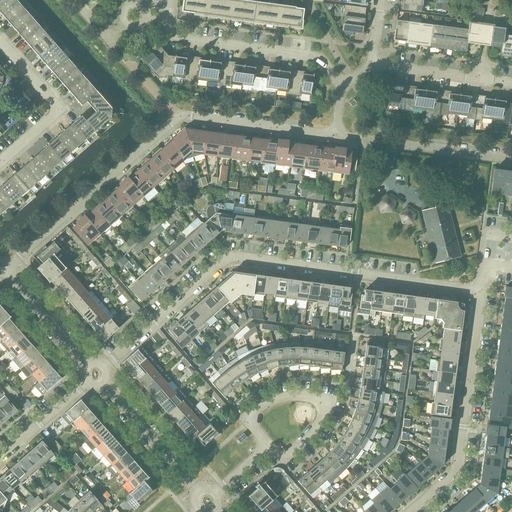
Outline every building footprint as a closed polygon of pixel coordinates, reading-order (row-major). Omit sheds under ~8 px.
[(18,2),(15,0),(3,0),(0,3),(0,12),(3,16),(18,2)] [(183,0),(182,12),(194,13),(195,0),(183,0)] [(195,0),(194,13),(206,15),(207,0),(195,0)] [(207,0),(206,15),(218,17),(219,0),(207,0)] [(219,0),(218,17),(230,18),(231,0),(219,0)] [(231,0),(230,18),(241,20),(244,1),(236,0),(231,0)] [(421,12),(422,1),(411,0),(402,0),(402,9),(421,12)] [(241,20),(253,21),(256,3),(244,1),(241,20)] [(25,11),(18,2),(3,16),(10,24),(25,11)] [(97,8),(99,11),(104,8),(105,7),(103,3),(102,4),(101,2),(99,3),(95,7),(97,8)] [(253,21),(265,23),(268,4),(256,3),(253,21)] [(265,23),(277,25),(280,6),(268,4),(265,23)] [(346,5),(345,11),(344,20),(340,21),(342,28),(342,31),(344,31),(345,33),(351,34),(351,32),(362,33),(365,13),(354,12),(354,6),(346,5)] [(277,25),(289,26),(292,7),(280,6),(277,25)] [(304,9),(292,7),(289,26),(301,28),(304,9)] [(32,19),(25,11),(10,24),(17,32),(32,19)] [(39,27),(32,19),(17,32),(24,40),(39,27)] [(393,40),(406,42),(408,23),(396,21),(393,40)] [(490,44),(490,45),(502,46),(504,35),(506,23),(493,21),(490,44)] [(469,22),(467,31),(468,31),(466,41),(467,41),(479,43),(481,24),(469,22)] [(420,24),(408,23),(406,42),(418,43),(420,24)] [(432,26),(420,24),(418,43),(430,45),(432,26)] [(444,27),(432,26),(430,45),(441,47),(444,27)] [(47,35),(39,27),(24,40),(31,48),(47,35)] [(456,29),(444,27),(441,47),(453,48),(456,29)] [(466,50),(467,41),(466,41),(468,31),(467,31),(456,29),(453,48),(466,50)] [(54,43),(47,35),(31,48),(38,57),(54,43)] [(511,36),(504,35),(502,46),(501,55),(511,56),(511,36)] [(172,77),(175,56),(175,57),(167,56),(160,48),(161,42),(155,42),(157,43),(148,51),(165,69),(164,75),(172,76),(172,77)] [(61,51),(54,43),(38,57),(46,65),(61,51)] [(68,59),(61,51),(46,65),(53,73),(68,59)] [(145,54),(140,58),(145,63),(143,65),(154,76),(155,75),(158,77),(157,76),(164,77),(164,75),(165,69),(148,51),(147,52),(149,54),(147,56),(145,54)] [(175,56),(172,77),(173,77),(173,76),(183,78),(183,80),(189,81),(189,84),(193,56),(192,57),(185,56),(185,58),(176,57),(176,56),(175,56)] [(207,82),(210,60),(209,60),(209,61),(200,60),(201,58),(193,57),(193,56),(189,84),(189,83),(196,84),(197,79),(207,81),(207,82)] [(75,67),(68,59),(53,73),(60,81),(75,67)] [(217,82),(217,84),(224,85),(223,86),(224,86),(227,61),(219,60),(219,63),(210,61),(210,60),(207,82),(207,81),(217,82)] [(241,85),(241,87),(244,65),(244,66),(235,65),(235,62),(228,61),(227,61),(224,86),(224,87),(224,85),(231,86),(231,84),(241,85)] [(258,91),(262,65),(261,66),(254,65),(254,67),(244,66),(245,65),(244,65),(241,87),(242,87),(242,85),(252,87),(252,89),(258,90),(258,91)] [(276,91),(279,70),(278,70),(278,71),(269,69),(270,67),(262,66),(262,65),(258,91),(259,91),(259,90),(265,91),(265,89),(276,90),(276,91)] [(82,76),(75,67),(60,81),(67,89),(82,76)] [(288,70),(288,72),(279,71),(279,70),(276,91),(276,90),(286,92),(286,94),(293,95),(292,96),(293,96),(296,70),(296,71),(288,70)] [(296,70),(293,96),(293,95),(300,96),(300,93),(310,95),(310,96),(311,96),(312,87),(314,87),(315,80),(313,80),(314,74),(313,74),(313,75),(304,74),(304,72),(297,71),(297,70),(296,70)] [(90,84),(82,76),(67,89),(74,97),(90,84)] [(97,92),(90,84),(74,97),(82,106),(87,102),(86,101),(97,92)] [(399,109),(405,110),(407,95),(408,86),(401,85),(400,87),(391,86),(391,85),(390,90),(388,90),(387,97),(389,97),(388,106),(388,107),(389,105),(399,107),(399,109)] [(416,87),(408,86),(407,95),(405,110),(412,111),(412,109),(423,110),(425,93),(425,91),(416,89),(416,87)] [(435,92),(425,91),(425,93),(423,110),(433,111),(433,113),(440,114),(443,90),(435,89),(435,92)] [(451,92),(443,90),(440,114),(446,115),(447,113),(457,115),(460,95),(450,94),(451,92)] [(111,108),(97,92),(86,101),(87,102),(96,112),(111,113),(111,108)] [(460,95),(457,115),(468,116),(467,118),(466,118),(465,126),(473,127),(474,119),(477,95),(470,94),(469,96),(460,95)] [(485,96),(477,95),(474,119),(481,120),(481,118),(492,119),(494,100),(485,99),(485,96)] [(357,104),(354,99),(349,103),(352,108),(357,104)] [(504,101),(494,100),(492,119),(502,121),(502,123),(509,124),(511,100),(504,99),(504,101)] [(96,112),(85,121),(94,132),(111,117),(111,113),(96,112)] [(81,116),(73,124),(86,139),(94,132),(85,121),(81,116)] [(73,124),(64,131),(78,146),(86,139),(73,124)] [(180,135),(173,140),(175,143),(174,143),(182,160),(193,157),(184,128),(179,133),(180,135)] [(191,129),(184,128),(193,157),(204,154),(201,135),(200,132),(192,131),(191,129)] [(207,131),(200,130),(200,132),(201,135),(204,154),(216,156),(216,138),(216,134),(208,133),(207,131)] [(64,131),(56,138),(70,153),(78,146),(64,131)] [(223,133),(216,132),(216,134),(216,138),(216,156),(221,156),(221,158),(229,159),(229,157),(232,158),(235,137),(232,137),(231,136),(223,135),(223,133)] [(232,158),(232,160),(241,161),(241,159),(246,160),(247,160),(249,144),(249,139),(241,138),(241,136),(235,135),(235,137),(232,158)] [(246,160),(246,162),(255,163),(255,161),(261,162),(263,146),(264,141),(255,140),(256,138),(250,137),(249,139),(249,144),(247,160),(246,160)] [(56,138),(48,145),(62,160),(70,153),(56,138)] [(168,145),(162,151),(164,154),(173,169),(182,160),(174,143),(175,143),(173,140),(173,138),(167,143),(168,145)] [(261,162),(260,164),(269,165),(270,163),(275,163),(275,164),(278,148),(277,148),(278,143),(270,142),(270,140),(264,139),(264,141),(263,146),(261,162)] [(275,163),(275,165),(284,167),(284,165),(289,165),(290,165),(292,150),(291,150),(292,145),(287,144),(287,142),(284,142),(278,141),(278,143),(277,148),(278,148),(275,164),(275,163)] [(289,165),(289,167),(298,169),(298,167),(304,167),(306,152),(306,147),(298,145),(298,143),(292,143),(292,145),(291,150),(292,150),(290,165),(289,165)] [(48,145),(40,152),(54,168),(62,160),(48,145)] [(304,167),(303,169),(312,170),(312,169),(318,169),(320,154),(320,153),(321,148),(312,147),(313,145),(307,145),(306,147),(306,152),(304,167)] [(318,169),(318,171),(326,172),(327,170),(332,171),(335,155),(334,155),(335,150),(327,149),(327,147),(321,147),(321,148),(320,153),(320,154),(318,169)] [(332,171),(332,173),(341,174),(341,172),(347,173),(347,172),(355,173),(356,160),(349,159),(349,157),(350,154),(350,152),(349,152),(344,152),(344,150),(341,149),(335,148),(335,150),(334,155),(335,155),(332,171)] [(156,156),(150,161),(153,165),(165,179),(170,174),(169,172),(173,169),(164,154),(162,151),(161,149),(155,154),(156,156)] [(40,152),(32,159),(45,175),(54,168),(40,152)] [(37,182),(45,175),(32,159),(24,167),(37,182)] [(145,165),(139,171),(142,174),(142,175),(153,187),(153,186),(157,183),(158,184),(165,179),(153,165),(150,161),(149,160),(144,164),(145,165)] [(24,167),(16,174),(29,189),(37,182),(24,167)] [(134,175),(128,180),(132,184),(131,184),(142,196),(146,192),(148,194),(154,188),(153,186),(153,187),(142,175),(142,174),(139,171),(138,169),(133,173),(134,175)] [(491,193),(502,194),(505,171),(494,170),(491,193)] [(511,172),(505,171),(502,194),(511,195),(511,172)] [(21,196),(29,189),(16,174),(7,181),(21,196)] [(121,186),(117,190),(121,193),(120,194),(131,206),(131,205),(135,202),(137,203),(143,197),(142,196),(131,184),(132,184),(128,180),(127,179),(122,183),(120,185),(121,186)] [(7,181),(0,187),(0,188),(13,203),(21,196),(7,181)] [(0,188),(0,205),(5,211),(13,203),(0,188)] [(113,194),(107,199),(110,203),(120,215),(125,211),(126,213),(133,207),(131,205),(131,206),(120,194),(121,193),(117,190),(116,188),(111,192),(113,194)] [(186,197),(190,194),(186,189),(182,193),(186,197)] [(102,203),(96,209),(99,212),(99,213),(109,225),(110,224),(114,221),(115,222),(122,216),(120,215),(110,203),(107,199),(105,198),(101,202),(102,203)] [(174,201),(169,205),(173,209),(173,210),(178,204),(175,200),(174,201)] [(173,210),(173,209),(169,205),(168,206),(165,202),(160,206),(163,210),(162,210),(167,215),(173,210)] [(232,215),(232,213),(232,211),(224,210),(225,210),(224,208),(222,205),(220,204),(218,203),(213,205),(220,227),(225,228),(224,230),(224,231),(230,232),(232,215)] [(447,204),(422,211),(435,263),(460,256),(447,204)] [(216,231),(220,227),(213,205),(208,206),(207,209),(206,210),(206,212),(207,216),(208,220),(203,224),(214,237),(218,233),(218,232),(216,231)] [(91,213),(85,218),(88,222),(99,234),(103,230),(104,232),(111,226),(110,224),(109,225),(99,213),(99,212),(96,209),(95,207),(90,211),(91,213)] [(243,214),(232,213),(232,215),(230,232),(241,233),(243,214)] [(241,233),(251,235),(254,216),(243,214),(241,233)] [(265,217),(254,216),(251,235),(262,236),(265,217)] [(74,228),(74,229),(77,232),(87,244),(92,240),(93,241),(100,235),(99,234),(88,222),(85,218),(84,217),(79,221),(77,223),(78,224),(74,228)] [(262,236),(273,238),(276,219),(265,217),(262,236)] [(152,220),(147,224),(151,228),(155,224),(157,223),(153,219),(152,220)] [(273,238),(284,239),(286,220),(276,219),(273,238)] [(297,224),(298,224),(298,222),(286,220),(284,239),(294,240),(297,224)] [(206,244),(214,237),(203,224),(202,222),(193,230),(206,244)] [(305,242),(316,243),(318,224),(307,223),(307,225),(305,242)] [(143,228),(142,229),(145,233),(146,232),(151,228),(147,224),(143,228)] [(294,240),(305,242),(307,225),(298,224),(297,224),(294,240)] [(330,226),(318,224),(316,243),(327,245),(329,228),(330,228),(330,226)] [(340,230),(337,246),(346,247),(346,242),(349,243),(351,229),(352,226),(340,224),(339,227),(339,230),(340,230)] [(66,231),(71,237),(74,234),(69,229),(69,228),(65,231),(66,232),(66,231)] [(327,245),(337,246),(340,230),(339,230),(330,228),(329,228),(327,245)] [(193,230),(185,237),(198,251),(206,244),(193,230)] [(183,234),(175,241),(189,258),(198,251),(185,237),(183,234)] [(130,239),(126,243),(129,247),(134,243),(135,242),(131,238),(130,239)] [(175,241),(166,249),(181,265),(189,258),(175,241)] [(32,256),(40,265),(41,266),(53,254),(54,255),(60,249),(53,242),(45,249),(43,247),(32,256)] [(121,247),(120,248),(123,252),(125,251),(129,247),(126,243),(121,247)] [(173,273),(181,265),(166,249),(158,256),(160,258),(162,260),(173,273)] [(89,252),(86,255),(91,260),(95,257),(94,257),(89,252)] [(59,261),(54,255),(53,254),(41,266),(40,265),(36,269),(43,276),(59,261)] [(95,258),(95,257),(91,260),(96,266),(99,263),(95,258)] [(122,258),(120,261),(124,265),(128,262),(124,257),(122,258)] [(50,281),(66,268),(69,264),(64,258),(59,261),(43,276),(49,283),(51,281),(50,281)] [(108,258),(104,263),(107,267),(112,262),(108,258)] [(160,258),(152,265),(165,280),(173,273),(162,260),(160,258)] [(91,260),(88,263),(93,269),(96,266),(91,260)] [(69,264),(66,268),(50,281),(51,281),(58,290),(73,276),(76,274),(69,266),(70,265),(69,264)] [(152,265),(144,273),(157,287),(165,280),(152,265)] [(102,272),(106,277),(110,275),(110,274),(109,275),(105,269),(102,272)] [(144,273),(136,280),(149,294),(157,287),(144,273)] [(228,277),(217,287),(229,301),(229,302),(232,305),(241,298),(233,273),(231,275),(231,277),(230,279),(228,277)] [(252,299),(253,294),(255,276),(240,274),(240,276),(238,275),(237,273),(233,273),(241,298),(252,299)] [(76,274),(73,276),(58,290),(65,298),(83,283),(76,274)] [(110,275),(106,277),(106,278),(107,278),(111,283),(115,280),(110,275)] [(264,296),(265,294),(264,293),(266,277),(255,276),(253,294),(264,296)] [(277,278),(266,277),(264,293),(265,294),(274,295),(275,295),(277,278)] [(288,280),(277,278),(275,295),(274,295),(274,297),(285,299),(288,280)] [(149,294),(136,280),(128,287),(140,301),(149,294)] [(285,299),(296,300),(298,281),(288,280),(285,299)] [(296,300),(307,302),(309,283),(298,281),(296,300)] [(65,298),(73,307),(88,294),(91,291),(83,283),(65,298)] [(307,302),(317,303),(320,284),(309,283),(307,302)] [(331,286),(320,284),(317,303),(328,305),(328,302),(331,286)] [(120,286),(117,289),(121,294),(121,295),(122,295),(125,292),(124,292),(120,286)] [(331,286),(328,302),(328,305),(328,306),(338,308),(339,304),(341,287),(331,286)] [(221,309),(229,302),(229,301),(217,287),(209,294),(221,309)] [(339,304),(338,308),(337,311),(351,313),(352,306),(350,306),(352,294),(349,293),(350,288),(341,287),(339,304)] [(373,291),(364,290),(364,295),(361,295),(359,307),(357,307),(356,313),(370,315),(370,310),(373,291)] [(91,291),(88,294),(73,307),(81,315),(98,300),(91,291)] [(375,311),(381,312),(383,293),(373,291),(370,310),(370,315),(374,316),(375,311)] [(383,293),(381,312),(392,313),(394,294),(383,293)] [(213,316),(221,309),(209,294),(201,301),(213,316)] [(405,296),(394,294),(392,313),(402,315),(403,312),(405,296)] [(416,297),(405,296),(403,312),(402,315),(402,316),(413,318),(413,314),(416,297)] [(426,299),(416,297),(413,314),(413,318),(423,319),(424,315),(426,299)] [(437,300),(426,299),(424,315),(435,316),(435,317),(437,300)] [(106,308),(98,300),(81,315),(88,324),(103,311),(106,308)] [(126,306),(134,315),(140,309),(132,300),(126,306)] [(435,317),(435,316),(434,319),(439,319),(440,319),(443,323),(442,323),(441,328),(444,329),(444,328),(460,331),(464,304),(437,300),(435,317)] [(193,309),(205,323),(213,316),(201,301),(193,309)] [(511,308),(504,307),(502,318),(511,319),(511,308)] [(106,308),(103,311),(88,324),(96,333),(111,319),(113,317),(106,308)] [(250,309),(252,315),(249,318),(260,320),(262,310),(251,308),(250,309)] [(193,309),(184,316),(197,330),(199,333),(208,326),(205,323),(193,309)] [(10,317),(4,310),(0,313),(0,325),(8,318),(9,318),(10,317)] [(114,316),(113,317),(111,319),(96,333),(103,341),(103,342),(119,328),(115,324),(119,320),(114,316)] [(199,333),(197,330),(184,316),(176,323),(189,337),(192,340),(200,333),(199,333)] [(0,338),(1,340),(16,327),(9,318),(8,318),(0,325),(0,338)] [(511,330),(511,319),(502,318),(501,329),(511,330)] [(192,340),(189,337),(176,323),(168,330),(169,332),(176,339),(174,341),(181,349),(192,340)] [(246,326),(240,331),(244,335),(250,330),(246,326)] [(23,335),(16,327),(1,340),(0,340),(0,343),(6,350),(8,348),(23,335)] [(444,328),(444,329),(442,339),(459,341),(460,331),(444,328)] [(511,341),(511,330),(501,329),(500,339),(511,341)] [(157,333),(161,338),(164,335),(160,330),(156,333),(157,333)] [(238,340),(244,335),(240,331),(234,336),(238,340)] [(169,332),(168,333),(174,341),(176,339),(169,332)] [(31,344),(23,335),(8,348),(6,350),(13,359),(16,357),(31,344)] [(441,350),(458,352),(459,341),(442,339),(440,338),(439,350),(441,351),(441,350)] [(375,340),(374,346),(366,346),(365,351),(365,357),(383,359),(387,360),(388,349),(384,348),(385,341),(374,339),(374,340),(375,340)] [(511,352),(511,341),(500,339),(498,350),(511,352)] [(167,344),(172,350),(175,347),(170,342),(167,344)] [(286,343),(287,348),(288,365),(287,366),(288,367),(298,365),(299,347),(299,343),(299,342),(286,343)] [(286,343),(274,344),(274,349),(278,367),(277,367),(278,368),(287,366),(288,365),(287,348),(286,343)] [(304,343),(299,343),(299,347),(298,365),(298,367),(308,366),(309,366),(311,348),(307,348),(304,348),(304,343)] [(38,352),(31,344),(16,357),(13,359),(12,360),(20,369),(23,366),(38,352)] [(261,347),(263,352),(268,369),(267,369),(268,371),(277,367),(278,367),(274,349),(274,344),(261,347)] [(311,348),(309,366),(308,366),(308,367),(319,367),(322,350),(323,345),(312,344),(311,348)] [(123,363),(130,372),(149,354),(141,345),(137,349),(122,363),(123,363)] [(224,346),(217,351),(221,355),(227,350),(224,346)] [(175,347),(172,350),(177,356),(180,353),(175,347)] [(258,374),(267,369),(268,369),(263,352),(261,347),(249,351),(251,357),(258,373),(257,373),(258,374)] [(333,351),(322,350),(319,367),(319,369),(329,369),(330,369),(333,351)] [(456,363),(458,352),(441,350),(441,351),(440,360),(440,361),(456,363)] [(511,362),(511,352),(498,350),(497,361),(511,362)] [(215,361),(221,355),(217,351),(211,356),(215,361)] [(258,373),(251,357),(249,351),(237,357),(240,362),(249,377),(248,378),(249,379),(257,373),(258,373)] [(344,353),(333,351),(330,369),(329,369),(330,370),(340,370),(340,372),(341,372),(344,353)] [(46,361),(38,352),(23,366),(20,369),(19,369),(27,378),(31,374),(46,361)] [(149,354),(130,372),(137,380),(157,363),(149,354)] [(227,364),(230,368),(240,383),(239,383),(240,384),(248,378),(249,377),(240,362),(237,357),(227,364)] [(387,360),(383,359),(365,357),(364,364),(364,368),(385,370),(387,360)] [(436,372),(438,372),(438,371),(455,374),(456,363),(440,361),(440,360),(437,360),(436,372)] [(38,383),(54,369),(46,361),(31,374),(38,382),(38,383)] [(511,373),(511,362),(497,361),(495,372),(511,373)] [(145,389),(160,375),(164,372),(157,363),(137,380),(145,389)] [(204,363),(198,368),(202,372),(208,367),(204,363)] [(187,367),(183,371),(188,376),(192,372),(192,373),(195,370),(190,365),(190,364),(187,367)] [(232,391),(239,383),(240,383),(230,368),(227,364),(217,372),(232,389),(231,390),(232,391)] [(363,373),(362,378),(380,381),(384,381),(385,370),(364,368),(363,373)] [(54,369),(38,383),(34,387),(42,396),(62,378),(61,378),(54,369)] [(437,382),(453,384),(455,374),(438,371),(438,372),(437,381),(437,382)] [(172,380),(164,372),(160,375),(145,389),(153,397),(168,384),(171,381),(172,380)] [(208,379),(212,383),(224,398),(231,390),(232,389),(217,372),(208,379)] [(511,384),(511,373),(495,372),(494,382),(511,384)] [(197,379),(202,384),(205,381),(205,382),(200,376),(197,379)] [(378,391),(380,381),(362,378),(361,385),(360,389),(378,391)] [(160,406),(175,393),(178,389),(171,381),(168,384),(153,397),(160,406)] [(205,381),(202,384),(202,385),(202,384),(207,390),(210,387),(205,382),(205,381)] [(435,393),(452,395),(453,384),(437,382),(437,381),(434,381),(433,393),(435,393)] [(511,395),(511,384),(494,382),(492,393),(511,395)] [(9,393),(10,393),(13,391),(13,390),(12,390),(8,385),(5,387),(9,393)] [(179,388),(178,389),(175,393),(160,406),(168,414),(183,401),(187,397),(179,388)] [(359,396),(358,399),(376,403),(382,404),(384,392),(378,391),(360,389),(360,391),(359,394),(359,396)] [(217,402),(220,399),(215,393),(212,396),(217,401),(217,402)] [(435,393),(434,403),(450,406),(452,395),(435,393)] [(511,406),(511,395),(492,393),(491,404),(511,406)] [(4,396),(0,399),(0,407),(8,417),(17,410),(4,396)] [(187,397),(183,401),(168,414),(175,423),(195,406),(187,397)] [(69,426),(73,422),(72,422),(73,422),(88,408),(80,400),(81,400),(80,399),(65,413),(64,413),(61,416),(69,426)] [(225,404),(220,399),(217,402),(222,407),(225,404)] [(382,404),(376,403),(358,399),(356,405),(355,409),(379,416),(382,404)] [(23,402),(20,405),(25,410),(25,411),(28,408),(28,407),(28,408),(23,402)] [(434,403),(432,402),(430,414),(449,417),(450,406),(434,403)] [(511,417),(511,406),(491,404),(489,415),(511,417)] [(175,423),(183,432),(198,419),(202,415),(195,406),(175,423)] [(0,424),(8,417),(0,407),(0,424)] [(73,422),(80,430),(95,417),(88,408),(73,422),(72,422),(73,422),(73,423),(73,422)] [(353,415),(352,418),(369,426),(374,428),(379,416),(355,409),(354,412),(353,415)] [(488,426),(505,428),(511,429),(511,419),(511,417),(489,415),(488,425),(488,426)] [(103,425),(95,417),(80,430),(88,439),(103,425)] [(430,427),(432,427),(447,429),(447,430),(449,430),(450,420),(431,417),(430,427)] [(348,428),(364,436),(369,439),(374,428),(369,426),(352,418),(351,421),(349,424),(348,428)] [(205,427),(198,419),(183,432),(190,440),(190,441),(195,437),(195,436),(205,427)] [(209,423),(205,427),(195,436),(195,437),(204,447),(218,434),(209,423)] [(504,436),(505,428),(488,426),(488,425),(486,424),(485,435),(487,435),(487,433),(487,434),(503,436),(504,436)] [(91,451),(110,434),(103,425),(88,439),(84,442),(91,451)] [(432,427),(430,437),(446,440),(447,430),(447,429),(432,427)] [(348,428),(346,431),(343,434),(342,436),(362,449),(363,450),(369,439),(364,436),(348,428)] [(51,435),(46,430),(42,433),(43,433),(48,438),(51,435)] [(236,439),(240,444),(247,438),(243,433),(236,439)] [(504,436),(503,436),(487,434),(487,433),(487,435),(485,445),(503,447),(504,436)] [(91,451),(98,460),(103,456),(118,443),(110,434),(91,451)] [(354,459),(362,449),(342,436),(339,440),(336,445),(351,456),(354,459)] [(444,450),(446,440),(430,437),(429,448),(444,450)] [(34,448),(46,463),(55,455),(42,441),(34,448)] [(390,441),(386,449),(391,451),(395,443),(390,441)] [(125,451),(118,443),(103,456),(110,464),(125,451)] [(354,459),(351,456),(336,445),(333,449),(330,452),(347,468),(354,459)] [(508,448),(503,447),(485,445),(484,456),(501,458),(501,457),(507,458),(508,448)] [(66,453),(61,447),(58,450),(63,456),(66,453)] [(38,470),(46,463),(34,448),(25,456),(38,470)] [(429,448),(428,456),(443,464),(444,450),(429,448)] [(118,473),(133,460),(125,451),(110,464),(111,465),(106,468),(114,477),(118,473)] [(326,456),(322,459),(338,477),(347,468),(330,452),(326,456)] [(382,452),(376,457),(380,461),(386,456),(382,452)] [(38,470),(25,456),(17,463),(30,477),(38,470)] [(428,456),(421,462),(432,474),(443,464),(428,456)] [(500,469),(501,458),(484,456),(482,466),(500,469)] [(374,467),(380,461),(376,457),(370,462),(374,467)] [(314,467),(326,480),(330,484),(338,477),(322,459),(314,467)] [(125,482),(140,468),(133,460),(118,473),(125,482)] [(424,481),(432,474),(421,462),(413,469),(424,481)] [(20,482),(20,483),(21,485),(30,477),(17,463),(9,470),(20,482)] [(76,464),(73,467),(78,473),(81,470),(76,465),(76,464)] [(482,466),(481,477),(498,479),(500,469),(482,466)] [(73,473),(68,467),(63,471),(58,476),(63,482),(73,473)] [(314,467),(306,474),(318,487),(326,480),(314,467)] [(125,482),(133,490),(133,491),(144,481),(144,482),(149,477),(148,477),(140,468),(125,482)] [(416,487),(424,481),(413,469),(406,476),(405,476),(415,488),(416,487)] [(20,482),(9,470),(1,477),(12,489),(13,489),(20,483),(20,482)] [(355,476),(358,480),(365,474),(361,470),(355,476)] [(321,491),(318,487),(306,474),(298,481),(310,495),(312,498),(321,491)] [(417,489),(416,487),(415,488),(405,476),(406,476),(405,474),(397,481),(398,483),(398,482),(409,494),(408,494),(409,496),(417,489)] [(75,476),(69,481),(73,485),(79,480),(75,476)] [(285,479),(290,484),(293,481),(288,476),(285,479)] [(352,485),(358,480),(355,476),(349,481),(352,485)] [(0,492),(5,498),(6,498),(14,491),(13,489),(12,489),(1,477),(0,477),(0,492)] [(496,493),(498,479),(481,477),(480,484),(496,493)] [(88,484),(88,485),(94,491),(97,488),(91,481),(88,484)] [(133,490),(129,494),(138,504),(153,492),(144,482),(144,481),(133,491),(133,490)] [(298,487),(293,481),(290,484),(294,490),(298,487)] [(248,497),(254,503),(270,489),(265,482),(264,482),(259,486),(258,485),(258,484),(254,487),(255,487),(257,488),(247,497),(248,497)] [(401,501),(408,494),(409,494),(398,482),(398,483),(390,489),(401,501)] [(480,484),(474,489),(486,503),(496,493),(480,484)] [(337,492),(340,496),(346,491),(343,486),(337,492)] [(387,486),(379,493),(382,497),(392,508),(401,501),(390,489),(387,486)] [(62,487),(56,493),(60,497),(66,491),(62,487)] [(270,501),(271,502),(277,496),(277,495),(276,496),(270,489),(254,503),(260,510),(270,501)] [(478,510),(486,503),(474,489),(466,497),(478,510)] [(102,506),(89,491),(81,499),(92,511),(93,511),(102,506)] [(0,509),(9,502),(6,498),(5,498),(0,492),(0,509)] [(334,501),(340,496),(337,492),(330,497),(334,501)] [(53,502),(60,497),(56,493),(50,498),(53,502)] [(300,496),(305,501),(308,498),(303,493),(300,496)] [(388,511),(392,508),(382,497),(379,493),(371,500),(374,504),(381,511),(388,511)] [(458,504),(465,511),(475,511),(478,510),(466,497),(458,504)] [(106,498),(106,499),(103,501),(103,502),(104,502),(108,507),(111,504),(107,499),(106,498)] [(313,504),(308,498),(305,501),(309,507),(313,504)] [(77,511),(93,511),(92,511),(81,499),(72,507),(77,511)] [(275,511),(278,510),(278,509),(271,502),(270,501),(260,510),(256,511),(275,511)] [(326,501),(320,506),(323,511),(330,505),(326,501)]
